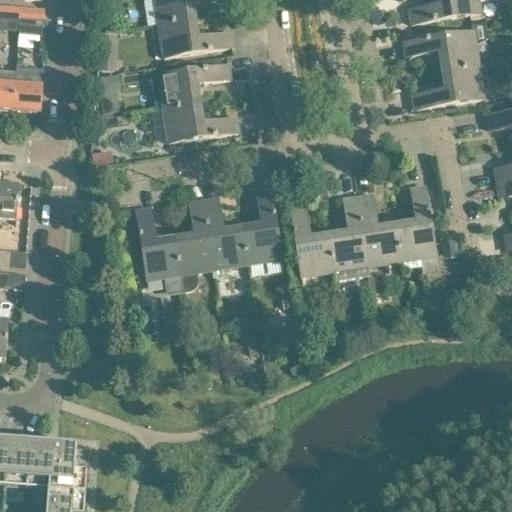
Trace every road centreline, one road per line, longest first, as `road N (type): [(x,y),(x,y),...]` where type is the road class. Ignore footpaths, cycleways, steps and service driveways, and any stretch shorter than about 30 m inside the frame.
road 1 (unclassified): [(46,361),(57,155)]
road 2 (residential): [(457,234),(442,138),(420,130),(356,139)]
road 3 (residential): [(292,149),(132,174)]
road 4 (unclassified): [(57,155),(69,0)]
road 5 (residential): [(292,149),(267,0)]
road 6 (residential): [(356,139),(334,0)]
